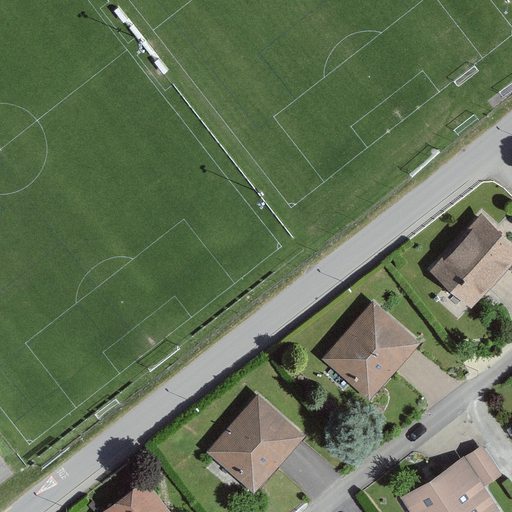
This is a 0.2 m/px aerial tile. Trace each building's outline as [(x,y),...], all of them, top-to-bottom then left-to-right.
[(462,289),(511,238),(477,205),(428,256),(462,289)] [(322,349),(362,382),(407,329),(366,296),(322,349)] [(207,446),(246,476),(288,422),(248,392),(207,446)] [(404,483),(419,511),(472,511),(490,503),(461,451),(404,483)] [(167,511),(138,472),(102,498),(112,511),(167,511)]
